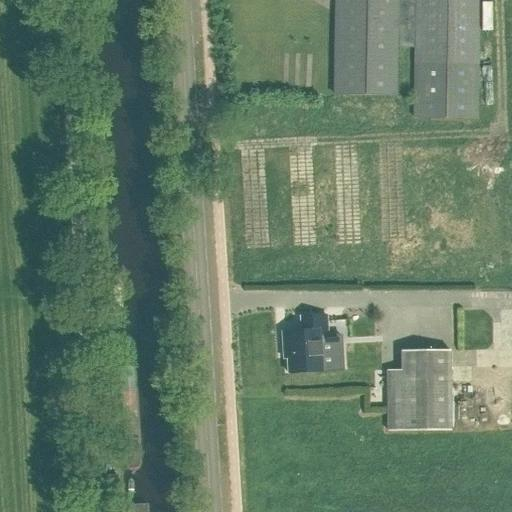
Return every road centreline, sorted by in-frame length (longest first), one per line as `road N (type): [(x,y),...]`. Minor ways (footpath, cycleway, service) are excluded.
road 1 (secondary): [(211,511),(179,0)]
road 2 (unclassified): [(94,511),(64,0)]
